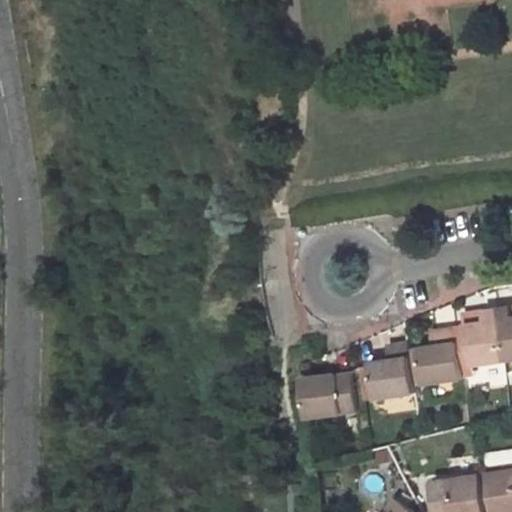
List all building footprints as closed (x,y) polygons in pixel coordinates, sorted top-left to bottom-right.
[(500,310),(507,361),(511,360),(511,307),(500,309),(500,310)] [(507,361),(500,310),(485,312),(487,322),(467,326),(468,331),(474,367),(507,362),(507,361)] [(467,326),(487,322),(485,312),(466,315),(467,326)] [(444,347),(438,348),(420,351),(426,387),(466,382),(458,330),(442,332),(444,347)] [(444,347),(442,332),(436,332),(438,348),(444,347)] [(376,398),(376,400),(417,395),(410,344),(394,345),(396,360),(390,361),(371,364),(371,368),(376,398)] [(388,346),(390,361),(396,360),(394,345),(388,346)] [(376,398),(371,368),(362,369),(367,399),(376,398)] [(352,375),(301,382),(306,421),(358,414),(352,375)] [(495,480),(499,511),(511,511),(511,470),(494,473),(495,480)] [(490,511),(485,481),(484,474),(437,483),(438,491),(441,511),(490,511)] [(485,481),(490,511),(499,511),(495,480),(485,481)] [(427,493),(430,511),(441,511),(438,491),(427,493)] [(387,511),(422,511),(404,494),(387,511)]
